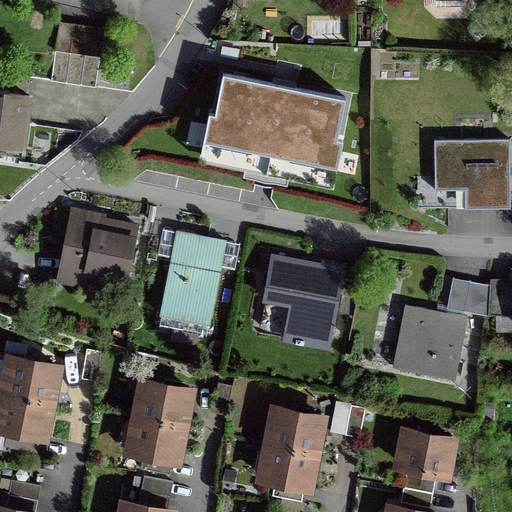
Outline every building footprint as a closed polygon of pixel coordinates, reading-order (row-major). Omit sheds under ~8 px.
[(74,83),(96,86),(105,26),(83,23),(60,19),(51,79),(74,83)] [(343,127),(352,88),(219,61),(210,100),(204,99),(191,160),(338,190),(351,129),(343,127)] [(0,138),(26,143),(34,90),(30,90),(30,87),(0,82),(0,138)] [(510,136),(434,138),(435,189),(455,188),(455,204),(511,203),(510,136)] [(107,211),(72,203),(55,280),(88,286),(90,277),(126,285),(139,221),(106,214),(107,211)] [(228,237),(176,227),(176,229),(163,226),(158,253),(171,255),(159,312),(161,313),(159,321),(208,330),(209,322),(211,323),(222,265),(235,267),(240,242),(227,239),(228,237)] [(322,263),(271,254),(262,303),(289,308),(282,342),(329,351),(346,262),(323,257),(322,263)] [(489,282),(453,275),(446,305),(489,314),(489,282)] [(511,276),(489,276),(489,282),(489,314),(496,314),(496,331),(511,330),(511,276)] [(343,292),(339,311),(351,314),(355,295),(343,292)] [(469,315),(405,302),(392,364),(456,377),(469,315)] [(197,345),(199,334),(173,328),(170,339),(197,345)] [(28,341),(6,337),(2,358),(0,357),(0,446),(3,448),(4,444),(37,451),(39,437),(50,439),(55,413),(60,388),(65,360),(26,352),(28,341)] [(102,350),(87,347),(81,377),(96,380),(102,350)] [(194,406),(198,383),(138,372),(123,452),(183,463),(188,437),(194,406)] [(233,384),(218,381),(212,410),(226,413),(233,384)] [(330,411),(270,399),(254,478),(274,482),(305,488),(315,490),(319,465),(325,437),(330,411)] [(352,402),(337,399),(330,430),(360,436),(366,407),(352,404),(352,402)] [(483,415),(495,416),(495,402),(484,401),(483,415)] [(461,432),(401,421),(392,465),(452,477),(455,461),(461,432)] [(223,477),(235,480),(237,470),(226,467),(223,477)] [(406,470),(400,501),(431,507),(432,499),(435,484),(436,476),(406,470)] [(144,474),(139,498),(170,503),(174,480),(144,474)] [(0,481),(0,487),(9,490),(7,500),(36,506),(41,483),(1,475),(0,481)] [(302,500),(305,488),(274,482),(272,494),(282,496),(302,500)] [(0,487),(0,511),(45,511),(47,508),(36,506),(7,500),(9,490),(0,487)] [(139,498),(119,494),(115,511),(178,511),(180,505),(170,503),(139,498)] [(299,511),(302,500),(282,496),(279,511),(299,511)] [(400,501),(385,498),(382,511),(444,511),(445,509),(431,507),(400,501)]
